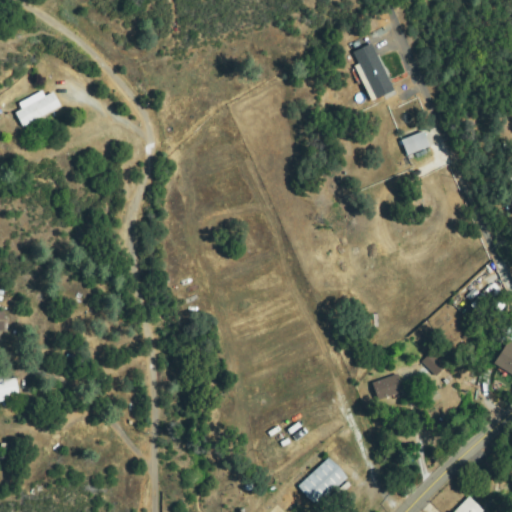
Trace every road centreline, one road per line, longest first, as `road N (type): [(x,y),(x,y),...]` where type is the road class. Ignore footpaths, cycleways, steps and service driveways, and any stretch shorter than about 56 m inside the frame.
road 1 (residential): [(511,299),(389,49)]
road 2 (tertiary): [(410,511),(511,416)]
